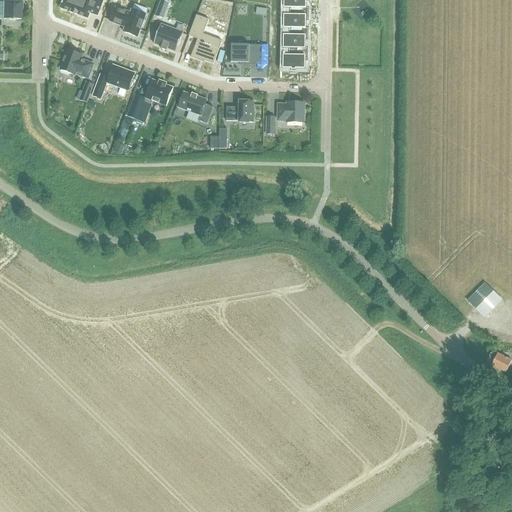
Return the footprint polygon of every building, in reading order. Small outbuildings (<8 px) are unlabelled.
[(98,17),(104,0),(63,0),(60,9),(89,19),(91,14),(98,17)] [(162,0),(156,17),(163,20),(167,11),(170,3),(162,0)] [(309,1),(309,0),(284,0),(284,9),(292,9),(301,9),(306,9),(309,9),(307,9),(307,0),(309,1)] [(0,2),(0,19),(22,20),(23,2),(0,2)] [(112,17),(110,22),(125,28),(124,30),(124,33),(130,35),(138,38),(139,36),(146,16),(146,15),(148,10),(135,5),(133,10),(132,10),(131,13),(122,10),(116,8),(112,17)] [(307,20),(307,16),(301,16),(301,9),(292,9),(292,15),(284,15),(284,29),(292,29),(300,30),(306,30),(309,30),(309,29),(307,29),(307,21),(309,21),(309,20),(307,20)] [(214,65),(222,42),(204,35),(209,20),(197,16),(189,36),(198,40),(191,58),(200,61),(201,60),(214,65)] [(157,36),(154,44),(162,47),(162,49),(161,50),(167,52),(168,51),(168,49),(177,53),(179,46),(184,33),(171,29),(161,25),(157,36)] [(306,40),(306,36),(300,36),(300,30),(292,29),(292,36),(284,36),(284,50),(292,50),(300,50),(306,50),(308,50),(308,49),(306,49),(306,41),(308,41),(308,40),(306,40)] [(232,53),(231,63),(236,63),(240,63),(240,65),(248,66),(262,66),(262,58),(263,46),(254,46),(250,45),(240,45),(232,45),(232,53)] [(70,51),(68,51),(61,71),(76,76),(76,75),(89,79),(94,65),(82,60),(83,56),(76,53),(76,52),(71,50),(70,51)] [(306,61),(306,56),(300,56),(300,50),(292,50),(291,56),(284,56),(283,70),(292,70),(292,71),(293,71),(293,70),(296,70),(296,71),(296,70),(306,70),(306,61),(308,61),(306,61)] [(96,87),(93,96),(101,100),(103,96),(107,84),(108,84),(110,85),(120,89),(129,92),(135,74),(126,71),(121,69),(122,69),(121,69),(114,66),(111,73),(109,78),(106,77),(101,75),(101,76),(99,81),(96,87)] [(153,81),(146,99),(136,95),(128,117),(138,121),(145,103),(152,105),(153,102),(167,107),(174,89),(167,86),(167,84),(160,82),(160,83),(153,81)] [(87,83),(81,99),(88,102),(95,86),(87,83)] [(206,105),(207,101),(200,98),(200,99),(198,98),(198,97),(195,95),(193,95),(192,96),(187,94),(185,93),(181,102),(179,109),(190,113),(200,117),(200,119),(199,121),(203,123),(208,125),(212,114),(214,108),(212,107),(206,105)] [(240,122),(240,123),(254,123),(254,102),(240,102),(240,109),(236,109),(236,108),(227,107),(227,122),(240,122)] [(287,123),(304,124),(305,104),(303,104),(302,102),(298,102),(296,103),(291,103),(291,105),(279,105),(278,121),(287,121),(287,123)] [(275,135),(275,118),(267,118),(267,135),(275,135)] [(210,149),(219,149),(219,137),(211,137),(210,149)] [(225,140),(219,140),(219,149),(227,150),(227,142),(225,140)] [(118,145),(115,152),(118,153),(121,154),(124,147),(121,146),(118,145)] [(485,318),(502,301),(485,284),(468,301),(485,318)] [(506,373),(511,361),(498,354),(497,356),(491,353),(487,361),(493,364),(492,366),(506,373)]
